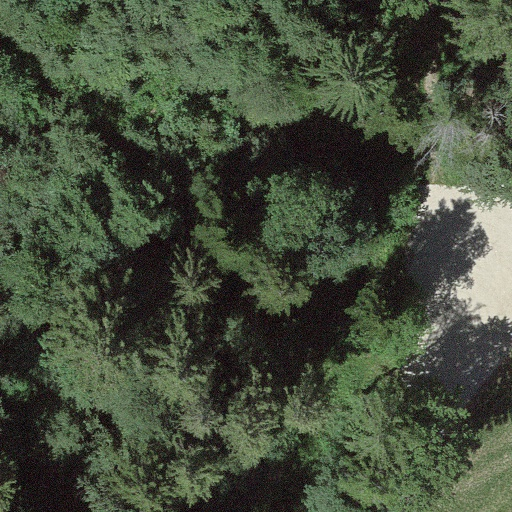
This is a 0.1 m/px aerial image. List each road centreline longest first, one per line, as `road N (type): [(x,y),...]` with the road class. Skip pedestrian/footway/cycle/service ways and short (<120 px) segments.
road 1 (track): [(442,0),(401,476)]
road 2 (unclassified): [(401,476),(511,337)]
